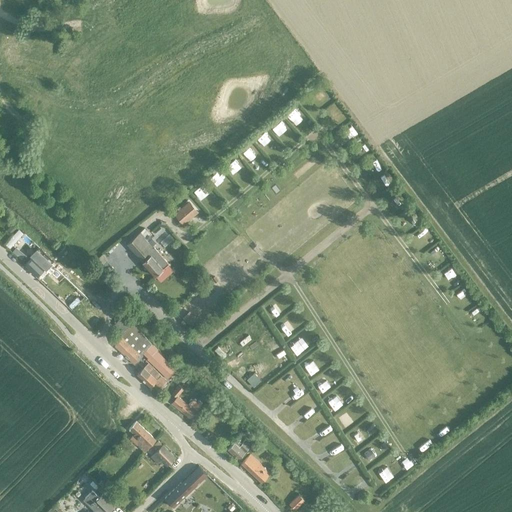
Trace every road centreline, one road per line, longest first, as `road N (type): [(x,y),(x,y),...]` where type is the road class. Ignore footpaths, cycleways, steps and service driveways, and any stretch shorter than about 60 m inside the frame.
road 1 (tertiary): [(167,414),(0,254)]
road 2 (tertiary): [(269,508),(167,414)]
